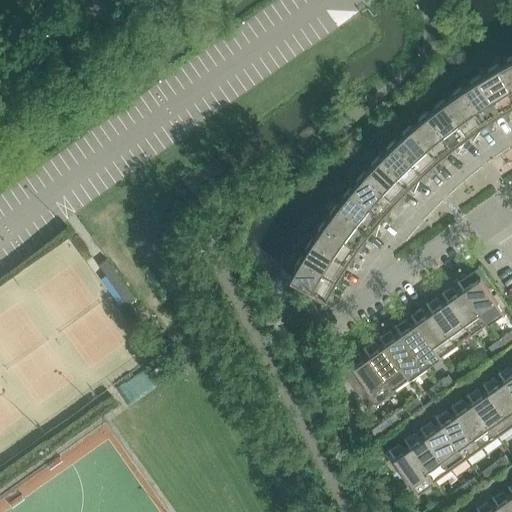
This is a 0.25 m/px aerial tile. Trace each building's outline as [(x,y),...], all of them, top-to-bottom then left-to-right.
[(511,56),(506,59),(507,61),(499,65),(498,66),(511,90),(511,56)] [(498,63),(488,70),(489,72),(481,76),(480,77),(500,110),(502,112),(505,117),(511,108),(511,90),(498,66),(499,65),(498,63)] [(463,88),(462,88),(484,121),(485,123),(486,123),(489,127),(498,114),(502,112),(500,110),(480,77),(481,76),(480,74),(469,81),(471,83),(463,88)] [(462,88),(463,88),(462,86),(452,93),(453,95),(446,100),(444,101),(468,133),(469,134),(470,134),(473,138),(482,125),(485,123),(484,121),(462,88)] [(444,98),(435,106),(436,107),(429,113),(428,114),(452,145),(453,146),(454,146),(457,150),(458,150),(466,137),(469,134),(468,133),(444,101),(446,100),(444,98)] [(412,126),(411,127),(437,157),(438,159),(439,158),(443,163),(450,149),(453,146),(452,145),(428,114),(429,113),(427,111),(418,119),(419,121),(412,126)] [(402,133),(403,135),(396,141),(395,142),(422,170),(424,172),(428,176),(435,161),(438,159),(437,157),(411,127),(412,126),(411,125),(402,133)] [(395,139),(386,148),(387,149),(381,156),(380,157),(408,184),(410,186),(414,189),(421,175),(424,172),(422,170),(395,142),(396,141),(395,139)] [(366,171),(365,172),(394,199),(396,200),(400,204),(401,203),(407,189),(410,186),(408,184),(380,157),(381,156),(379,154),(371,163),(372,165),(366,171)] [(352,187),(351,188),(381,214),(383,215),(388,218),(393,203),(396,200),(394,199),(365,172),(366,171),(364,170),(356,179),(358,180),(352,187)] [(350,186),(343,195),(344,197),(339,204),(338,205),(368,229),(370,230),(371,229),(375,233),(376,233),(380,218),(383,215),(381,214),(351,188),(352,187),(350,186)] [(338,205),(339,204),(337,202),(330,212),(331,213),(326,221),(325,222),(357,245),(359,246),(364,249),(368,233),(370,230),(368,229),(338,205)] [(0,250),(0,453),(145,352),(49,215),(0,250)] [(317,230),(319,231),(314,238),(313,240),(346,261),(348,263),(348,262),(353,265),(357,249),(359,246),(357,245),(325,222),(326,221),(324,220),(317,230)] [(313,240),(314,238),(312,237),(305,248),(307,249),(302,256),(302,258),(336,278),(337,279),(338,278),(342,281),(343,281),(346,266),(348,263),(346,261),(313,240)] [(301,255),(294,266),(296,267),(291,277),(292,278),(304,284),(327,297),(328,296),(329,296),(333,298),(335,282),(337,279),(336,278),(302,258),(302,256),(301,255)] [(464,288),(488,321),(503,311),(504,312),(505,311),(503,308),(507,305),(498,292),(494,294),(481,276),(473,282),(468,275),(460,281),(459,280),(458,281),(463,288),(464,288)] [(443,291),(442,292),(447,300),(449,299),(472,332),(488,321),(464,288),(463,288),(457,293),(453,286),(444,292),(443,291)] [(428,302),(426,303),(432,311),(433,310),(457,344),(472,332),(449,299),(447,300),(442,304),(437,297),(428,303),(428,302)] [(433,310),(432,311),(426,315),(421,308),(413,314),(412,313),(411,314),(416,322),(417,321),(441,355),(457,344),(433,310)] [(417,321),(416,322),(410,326),(406,319),(397,325),(396,324),(395,325),(400,333),(401,332),(425,366),(441,355),(417,321)] [(381,335),(379,336),(385,344),(386,343),(410,377),(425,366),(401,332),(400,333),(395,337),(390,330),(381,336),(381,335)] [(511,331),(511,330),(500,338),(506,347),(511,343),(511,331)] [(500,338),(488,346),(495,355),(506,347),(500,338)] [(365,346),(363,347),(369,355),(370,354),(394,388),(410,377),(386,343),(385,344),(379,348),(374,341),(366,347),(365,346)] [(348,358),(349,359),(340,365),(339,364),(338,365),(368,406),(377,399),(378,401),(379,400),(379,399),(394,388),(370,354),(369,355),(363,359),(359,352),(350,359),(349,357),(348,358)] [(468,360),(475,370),(486,361),(480,352),(468,360)] [(468,360),(457,368),(463,378),(475,370),(468,360)] [(500,371),(498,372),(504,380),(505,379),(511,388),(511,370),(509,366),(501,372),(500,371)] [(437,383),(443,392),(455,384),(448,374),(437,383)] [(484,382),(483,383),(488,391),(489,390),(511,422),(511,388),(505,379),(504,380),(498,384),(494,377),(485,383),(484,382)] [(437,383),(426,391),(432,400),(443,392),(437,383)] [(468,393),(467,394),(472,402),(474,401),(497,435),(511,424),(511,422),(489,390),(488,391),(482,395),(478,388),(469,394),(468,393)] [(406,405),(412,414),(423,406),(417,397),(406,405)] [(453,404),(451,405),(457,413),(458,412),(482,446),(497,435),(474,401),(472,402),(467,406),(462,399),(454,405),(453,404)] [(406,405),(394,413),(401,422),(412,414),(406,405)] [(437,415),(436,416),(441,424),(442,423),(466,457),(482,446),(458,412),(457,413),(451,417),(446,410),(438,417),(437,415)] [(442,423),(441,424),(435,428),(431,422),(422,428),(421,426),(420,427),(425,435),(427,434),(450,468),(466,457),(442,423)] [(406,437),(404,438),(410,446),(411,445),(435,479),(450,468),(427,434),(425,435),(420,439),(415,433),(407,439),(406,437)] [(420,491),(419,490),(435,479),(411,445),(410,446),(404,450),(400,444),(391,450),(390,448),(389,449),(390,451),(386,453),(399,471),(402,468),(407,475),(403,478),(413,492),(417,489),(419,492),(420,491)] [(493,463),(500,472),(511,464),(505,454),(493,463)] [(493,463),(482,471),(489,480),(500,472),(493,463)] [(474,477),(462,485),(468,494),(480,486),(474,477)] [(462,485),(451,493),(457,502),(468,494),(462,485)] [(511,511),(511,493),(507,497),(503,491),(494,497),(493,495),(492,496),(498,504),(499,503),(504,511),(511,511)] [(442,499),(431,507),(434,511),(442,511),(448,508),(442,499)] [(478,506),(476,507),(479,511),(504,511),(499,503),(498,504),(492,508),(487,502),(479,508),(478,506)]
